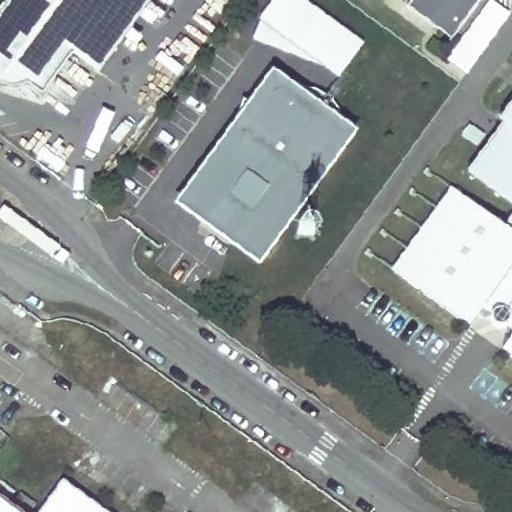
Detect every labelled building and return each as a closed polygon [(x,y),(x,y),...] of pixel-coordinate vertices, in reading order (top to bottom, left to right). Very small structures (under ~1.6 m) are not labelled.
[(64,48),(100,0),(6,0),(0,8),(0,82),(2,84),(7,86),(13,86),(19,86),(25,83),(41,95),(72,54),(64,48)] [(150,0),(100,0),(64,48),(72,54),(96,72),(150,0)] [(302,0),(273,0),(254,33),(339,83),(366,37),(302,0)] [(410,0),(406,6),(452,39),(479,0),(410,0)] [(491,0),(488,0),(446,61),(467,75),(510,12),(491,0)] [(151,112),(169,87),(151,74),(133,99),(151,112)] [(251,226),(259,240),(341,130),(328,121),(334,112),(324,97),(308,88),(290,85),(273,89),(259,109),(251,104),(248,101),(238,123),(220,162),(203,185),(248,219),(251,226)] [(511,102),(500,118),(508,125),(473,172),(511,203),(511,224),(508,230),(456,192),(395,273),(469,328),(482,309),(488,314),(488,316),(488,321),(489,325),(497,330),(504,329),(506,327),(511,330),(511,339),(502,353),(511,360),(511,102)] [(0,130),(18,143),(30,126),(0,105),(0,130)] [(305,225),(296,237),(311,238),(305,225)] [(402,304),(413,288),(388,271),(404,248),(387,236),(382,243),(391,250),(386,256),(370,245),(353,270),(402,304)] [(0,511),(100,511),(66,487),(47,511),(12,511),(9,510),(16,499),(0,487),(0,511)] [(35,511),(36,511),(21,500),(14,511),(15,511),(35,511)]
